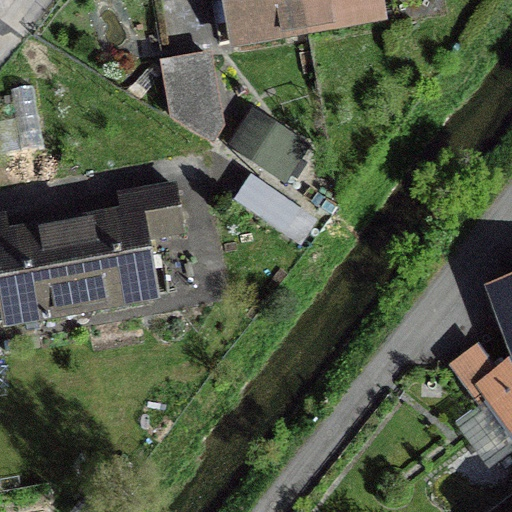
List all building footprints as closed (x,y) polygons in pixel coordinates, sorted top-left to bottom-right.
[(225,0),(234,46),(384,20),(380,0),(225,0)] [(213,146),(224,125),(213,53),(160,61),(170,118),(213,146)] [(311,145),(252,107),(227,146),(287,184),(311,145)] [(302,247),(319,222),(251,175),(234,200),(302,247)] [(0,284),(7,323),(154,298),(145,242),(178,236),(169,186),(114,196),(117,212),(79,219),(43,225),(13,230),(11,216),(0,217),(0,284)] [(496,370),(477,345),(448,366),(480,408),(456,422),(492,469),(511,453),(511,278),(484,289),(509,361),(496,370)]
